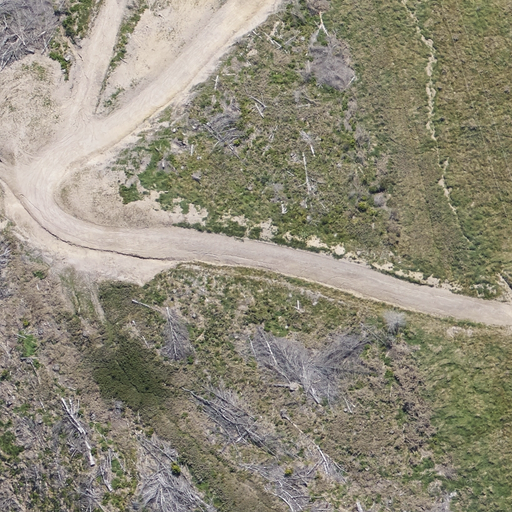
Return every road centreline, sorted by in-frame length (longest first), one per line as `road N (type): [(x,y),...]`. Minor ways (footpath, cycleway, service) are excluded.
road 1 (track): [(245,0),(125,123),(61,151),(47,166),(38,186),(51,219),(99,236),(206,243),(511,316)]
road 2 (track): [(114,0),(68,149)]
